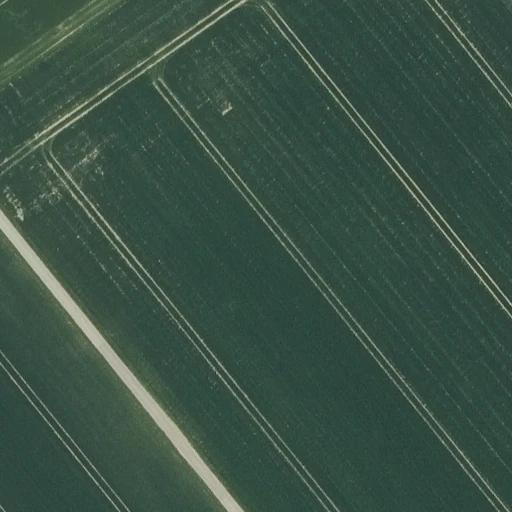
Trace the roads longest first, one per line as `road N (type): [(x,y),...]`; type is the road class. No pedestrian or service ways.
road 1 (track): [(0,223),(231,511)]
road 2 (track): [(0,78),(111,0)]
